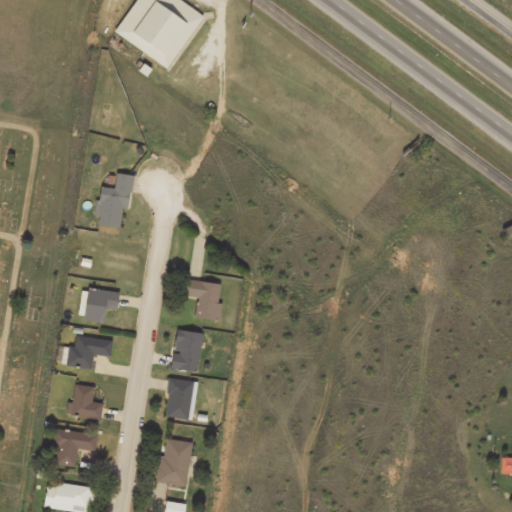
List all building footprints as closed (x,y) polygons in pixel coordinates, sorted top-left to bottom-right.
[(166,0),(138,0),(110,38),(163,76),(200,24),(166,0)] [(129,182),(113,180),(111,195),(95,194),(93,223),(96,223),(95,232),(117,234),(119,215),(126,216),(129,182)] [(217,291),(183,286),(181,303),(195,305),(192,324),(217,328),(219,311),(214,310),(217,291)] [(100,328),(100,316),(114,316),(114,298),(82,297),(81,328),(100,328)] [(194,379),(199,340),(174,337),(171,359),(169,359),(167,376),(194,379)] [(107,364),(109,348),(73,343),(72,354),(66,353),(63,374),(89,377),(91,362),(107,364)] [(194,388),(165,386),(163,425),(191,427),(194,388)] [(99,410),(89,409),(91,394),(69,392),(65,423),(98,426),(99,410)] [(53,472),(73,475),(75,457),(93,459),(95,442),(53,436),(51,453),(55,453),(53,472)] [(189,450),(162,446),(156,490),(183,493),(189,450)] [(511,464),(498,464),(497,481),(511,481),(511,464)] [(41,511),(87,511),(89,495),(44,490),(41,511)]
